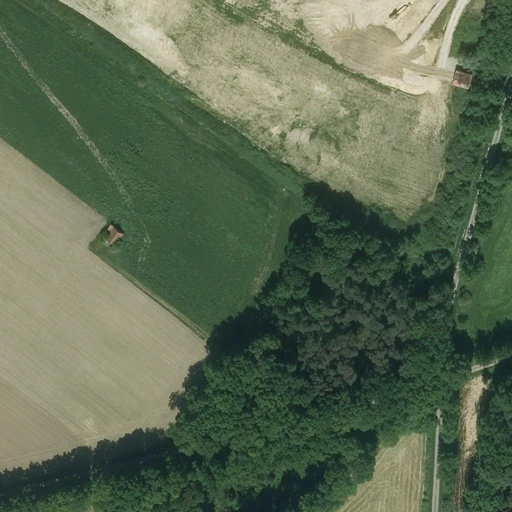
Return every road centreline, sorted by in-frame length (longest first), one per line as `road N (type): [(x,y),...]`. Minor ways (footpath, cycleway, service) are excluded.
road 1 (track): [(511,358),(393,398),(0,495)]
road 2 (unclassified): [(511,96),(442,378)]
road 3 (track): [(186,448),(185,427),(219,362),(211,340),(97,253)]
road 4 (unclassified): [(435,511),(442,378)]
